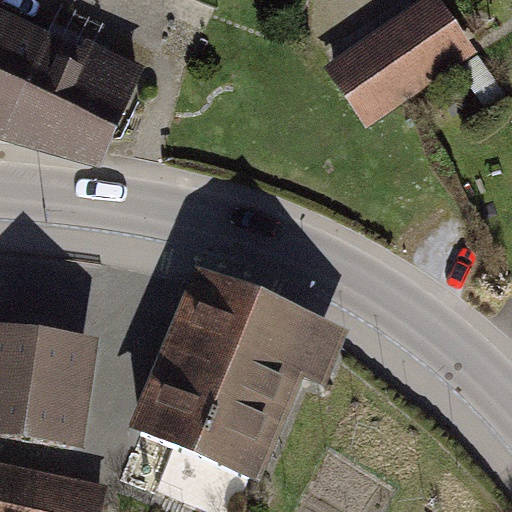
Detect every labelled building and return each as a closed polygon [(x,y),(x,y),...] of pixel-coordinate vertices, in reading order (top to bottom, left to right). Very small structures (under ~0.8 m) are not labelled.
[(315,66),(357,124),(468,45),(435,0),(408,0),(322,61),(315,66)] [(0,91),(26,28),(0,17),(0,91)] [(0,130),(44,149),(84,52),(26,28),(0,91),(0,130)] [(100,169),(136,71),(84,52),(44,149),(100,169)] [(186,285),(127,438),(272,493),(331,340),(186,285)] [(0,325),(0,437),(72,448),(88,339),(0,325)] [(0,511),(83,511),(87,494),(0,476),(0,511)]
